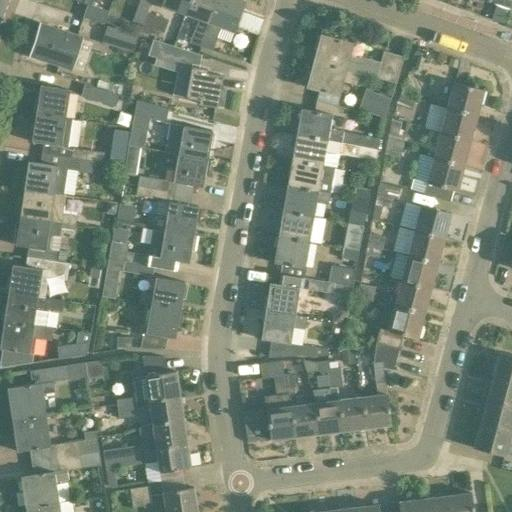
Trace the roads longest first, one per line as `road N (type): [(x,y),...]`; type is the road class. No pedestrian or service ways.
road 1 (residential): [(238,490),(221,309),(284,0)]
road 2 (residential): [(467,301),(428,448),(414,464),(238,490)]
road 3 (residential): [(511,136),(467,301)]
road 4 (residential): [(511,56),(359,0)]
